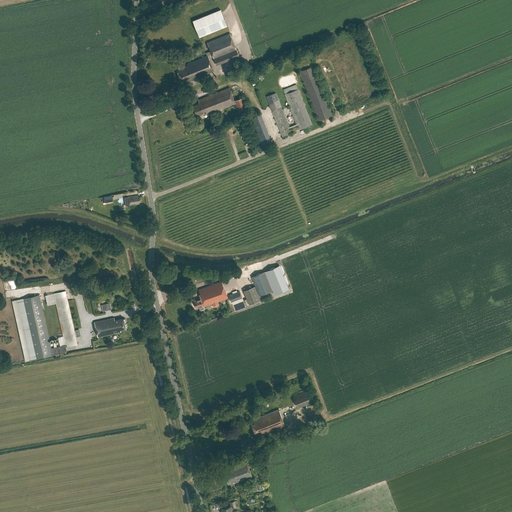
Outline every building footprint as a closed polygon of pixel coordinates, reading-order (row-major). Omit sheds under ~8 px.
[(193,20),(199,37),(227,26),(220,9),(193,20)] [(217,65),(239,56),(230,33),(207,43),(217,65)] [(214,71),(208,56),(187,64),(187,65),(183,67),(183,68),(177,70),(182,81),(187,79),(188,80),(194,78),(194,79),(195,79),(214,71)] [(299,72),(319,121),(333,116),(313,66),(299,72)] [(290,127),(281,106),(276,93),(267,96),(282,136),(292,132),(299,129),(312,124),(296,84),(283,89),(297,124),(290,127)] [(234,101),(229,88),(198,100),(199,103),(192,106),(195,115),(203,112),(204,114),(208,112),(208,114),(212,112),(212,113),(235,103),(239,114),(249,110),(244,97),(234,101)] [(274,140),(264,112),(254,115),(264,144),(274,140)] [(128,197),(124,197),(126,206),(129,205),(140,204),(139,202),(141,202),(140,197),(139,197),(138,195),(128,197)] [(279,265),(264,271),(274,294),(288,288),(279,265)] [(252,277),(260,296),(272,291),(264,271),(252,277)] [(204,306),(218,301),(227,298),(221,281),(199,290),(202,298),(194,301),(195,305),(195,307),(196,307),(196,308),(199,307),(200,310),(201,310),(204,309),(204,308),(204,306)] [(261,300),(255,286),(243,290),(249,304),(261,300)] [(39,295),(12,301),(25,361),(61,353),(67,352),(66,347),(78,344),(66,291),(55,293),(56,301),(55,301),(65,345),(62,345),(51,348),(50,341),(43,309),(39,295)] [(229,294),(230,297),(232,301),(242,298),(240,291),(229,294)] [(115,320),(114,318),(94,322),(95,322),(98,337),(116,333),(116,332),(121,331),(120,329),(126,328),(124,318),(115,320)] [(299,408),(316,401),(310,388),(293,395),(299,408)] [(285,426),(279,409),(253,419),(254,423),(252,424),(251,424),(255,433),(261,431),(262,434),(267,432),(267,433),(285,426)] [(252,476),(246,461),(223,470),(228,484),(233,482),(233,483),(237,482),(250,477),(251,478),(252,478),(252,476)] [(262,499),(268,497),(266,491),(260,493),(262,499)] [(232,511),(231,508),(236,506),(235,500),(230,502),(231,506),(222,508),(223,511),(232,511)]
